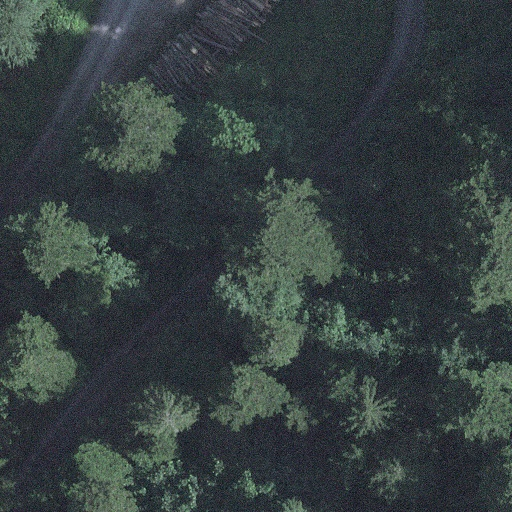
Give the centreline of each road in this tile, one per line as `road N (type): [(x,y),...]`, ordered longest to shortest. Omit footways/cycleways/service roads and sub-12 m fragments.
road 1 (track): [(21,511),(72,420),(308,191),(399,78),(414,0)]
road 2 (track): [(138,0),(41,159),(0,202)]
